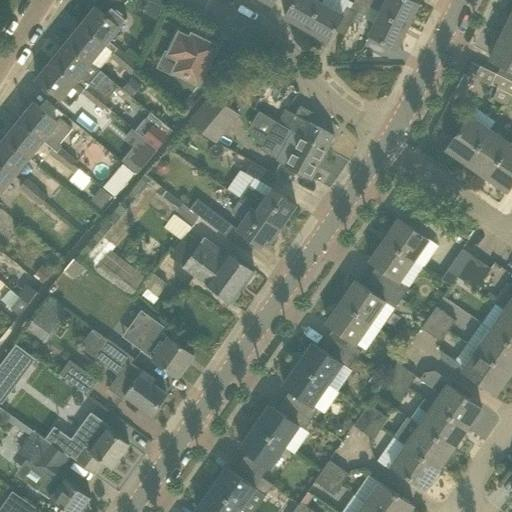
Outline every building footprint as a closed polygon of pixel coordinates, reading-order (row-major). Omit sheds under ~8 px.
[(319,0),(293,0),(284,16),(306,29),(322,2),(319,0)] [(323,0),(323,2),(322,2),(306,29),(328,41),(335,29),(348,7),(352,1),(350,0),(323,0)] [(358,0),(354,0),(353,2),(352,1),(348,7),(357,11),(365,15),(369,6),(358,0)] [(409,25),(420,3),(414,0),(358,0),(369,6),(381,11),(409,25)] [(81,25),(104,44),(113,52),(110,56),(121,65),(128,56),(117,48),(117,47),(108,39),(120,26),(128,17),(114,4),(106,14),(96,6),(81,25)] [(381,11),(376,21),(370,34),(397,48),(409,25),(381,11)] [(501,36),(511,41),(511,14),(501,36)] [(90,62),(90,61),(104,44),(81,25),(67,43),(90,62)] [(201,78),(212,83),(232,58),(208,46),(210,42),(200,37),(198,41),(180,32),(170,53),(181,58),(175,70),(199,81),(201,78)] [(511,41),(501,36),(490,59),(501,64),(496,73),(511,80),(511,41)] [(100,69),(99,68),(110,56),(113,52),(104,44),(90,61),(90,62),(67,43),(52,60),(85,87),(81,91),(92,100),(100,92),(90,83),(100,69)] [(132,74),(139,65),(128,56),(121,65),(132,74)] [(238,74),(252,86),(266,69),(252,57),(238,74)] [(52,60),(38,78),(61,98),(68,90),(77,97),(81,91),(85,87),(52,60)] [(464,72),(459,82),(458,81),(453,93),(454,93),(450,101),(454,103),(458,95),(463,98),(469,86),(467,86),(472,76),(464,72)] [(507,105),(511,97),(511,80),(496,73),(491,83),(498,87),(492,98),(507,105)] [(133,96),(142,85),(132,77),(123,88),(133,96)] [(213,91),(189,120),(216,143),(240,114),(213,91)] [(107,105),(110,100),(108,98),(100,92),(92,100),(103,109),(107,105)] [(189,109),(195,101),(189,96),(183,104),(189,109)] [(35,102),(20,120),(44,139),(53,146),(48,151),(59,160),(67,151),(59,144),(73,127),(61,118),(58,121),(35,102)] [(286,108),(279,122),(327,148),(335,135),(310,122),(315,113),(301,105),(296,114),(286,108)] [(81,108),(72,119),(95,137),(104,126),(81,108)] [(446,148),(467,162),(490,129),(470,115),(446,148)] [(258,146),(274,155),(273,157),(311,178),(327,148),(279,122),(273,119),(258,146)] [(29,157),(29,156),(44,139),(20,120),(5,138),(29,157)] [(154,121),(143,135),(157,148),(169,134),(154,121)] [(143,135),(136,130),(133,127),(124,138),(134,146),(143,135)] [(487,176),(511,143),(490,129),(467,162),(487,176)] [(0,144),(0,163),(14,175),(29,157),(5,138),(0,144)] [(511,144),(511,143),(487,176),(508,191),(511,184),(511,144)] [(77,159),(67,151),(59,160),(70,169),(77,159)] [(268,185),(274,174),(253,161),(246,173),(268,185)] [(0,163),(0,192),(14,175),(0,163)] [(123,163),(117,169),(129,179),(135,173),(123,163)] [(83,262),(132,298),(137,291),(147,278),(113,250),(150,203),(171,218),(182,202),(145,174),(74,258),(81,264),(83,262)] [(30,195),(38,186),(28,177),(19,187),(30,195)] [(282,227),(297,205),(272,188),(267,196),(250,184),(240,198),(282,227)] [(48,195),(38,186),(30,195),(41,204),(48,195)] [(234,225),(213,210),(198,198),(190,208),(190,209),(200,216),(200,215),(206,220),(205,220),(226,236),(234,225)] [(237,228),(262,245),(274,228),(279,231),(282,227),(240,198),(232,208),(245,217),(237,228)] [(182,202),(171,218),(164,226),(182,239),(170,256),(232,302),(255,270),(228,250),(223,257),(188,231),(192,225),(193,226),(200,216),(190,209),(190,208),(182,202)] [(414,259),(429,238),(400,218),(385,239),(414,259)] [(408,287),(399,281),(414,259),(385,239),(370,260),(377,265),(370,275),(402,297),(408,287)] [(463,248),(448,269),(442,278),(451,284),(457,275),(457,276),(472,254),(463,248)] [(467,282),(482,261),(472,254),(457,276),(467,282)] [(76,278),(85,267),(81,264),(74,258),(64,269),(76,278)] [(492,268),(491,267),(482,261),(467,282),(477,289),(492,268)] [(43,283),(52,272),(43,264),(34,275),(43,283)] [(154,303),(159,297),(158,296),(168,283),(152,272),(147,278),(137,291),(154,303)] [(402,297),(370,275),(364,285),(357,280),(342,301),(381,328),(396,306),(401,299),(402,297)] [(508,311),(511,313),(511,281),(510,280),(495,302),(508,311)] [(20,315),(29,303),(20,296),(11,307),(20,315)] [(37,334),(52,313),(46,309),(48,306),(42,301),(25,325),(37,334)] [(334,327),(327,337),(357,357),(363,347),(366,349),(381,328),(342,301),(327,322),(334,327)] [(429,316),(425,322),(421,328),(431,335),(446,313),(436,306),(429,316)] [(511,313),(508,311),(494,331),(511,343),(511,313)] [(425,322),(429,316),(422,312),(418,318),(425,322)] [(456,319),(446,313),(431,335),(441,341),(456,319)] [(480,351),(511,373),(511,370),(511,343),(494,331),(480,351)] [(153,357),(178,376),(194,354),(168,335),(153,357)] [(159,403),(166,393),(152,382),(154,379),(142,370),(142,371),(130,362),(133,357),(106,337),(94,355),(120,374),(112,385),(151,413),(153,411),(155,412),(161,404),(159,403)] [(313,342),(299,363),(328,383),(342,362),(349,367),(353,362),(356,357),(357,357),(327,337),(320,347),(313,342)] [(466,372),(496,393),(511,373),(480,351),(468,368),(440,349),(443,359),(464,374),(466,372)] [(99,380),(70,359),(60,374),(89,394),(99,380)] [(0,400),(2,402),(21,376),(2,362),(0,365),(0,400)] [(392,390),(407,369),(397,362),(382,383),(392,390)] [(319,408),(313,404),(328,383),(299,363),(284,384),(291,389),(284,399),(312,418),(319,408)] [(416,376),(407,369),(392,390),(401,397),(416,376)] [(441,393),(434,403),(433,403),(468,427),(482,407),(449,384),(451,380),(435,370),(424,371),(420,378),(441,393)] [(379,388),(386,378),(375,371),(369,381),(379,388)] [(418,405),(428,412),(420,423),(454,447),(468,427),(433,403),(434,403),(424,397),(418,405)] [(312,418),(284,399),(277,409),(270,404),(256,425),(284,445),(298,424),(304,428),(312,418)] [(354,424),(363,431),(378,410),(369,403),(354,424)] [(0,415),(13,425),(15,423),(18,419),(0,405),(0,415)] [(388,417),(378,410),(363,431),(373,438),(388,417)] [(55,425),(45,438),(68,455),(69,453),(79,460),(95,472),(103,461),(112,467),(129,443),(120,436),(121,435),(91,412),(72,438),(55,425)] [(454,447),(420,423),(408,415),(394,436),(405,444),(440,467),(454,447)] [(34,430),(18,419),(15,423),(31,435),(34,430)] [(241,461),(263,476),(284,445),(256,425),(241,447),(248,451),(241,461)] [(68,455),(45,438),(44,438),(41,436),(34,430),(31,435),(19,451),(50,473),(39,489),(51,497),(50,499),(69,511),(79,511),(91,496),(78,487),(81,482),(59,467),(68,455)] [(405,444),(391,464),(425,488),(440,467),(405,444)] [(315,481),(324,487),(339,466),(329,460),(315,481)] [(227,466),(212,487),(241,507),(255,487),(266,494),(273,484),(263,476),(241,461),(234,471),(227,466)] [(349,473),(339,466),(324,487),(334,494),(349,473)] [(366,501),(381,511),(408,511),(414,504),(380,480),(366,501)] [(212,487),(197,509),(202,511),(237,511),(241,507),(212,487)] [(0,511),(43,511),(13,491),(0,509),(0,511)] [(292,511),(307,511),(311,507),(301,501),(292,511)] [(358,511),(381,511),(366,501),(358,511)]
